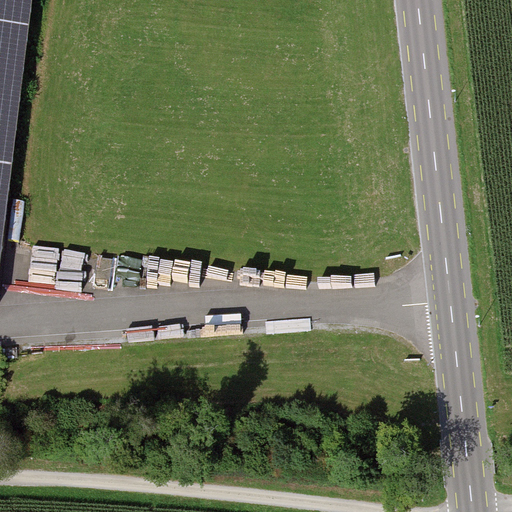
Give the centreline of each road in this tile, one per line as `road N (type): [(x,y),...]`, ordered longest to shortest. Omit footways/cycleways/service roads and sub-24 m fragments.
road 1 (secondary): [(473,511),(418,0)]
road 2 (track): [(0,478),(81,479),(369,511)]
